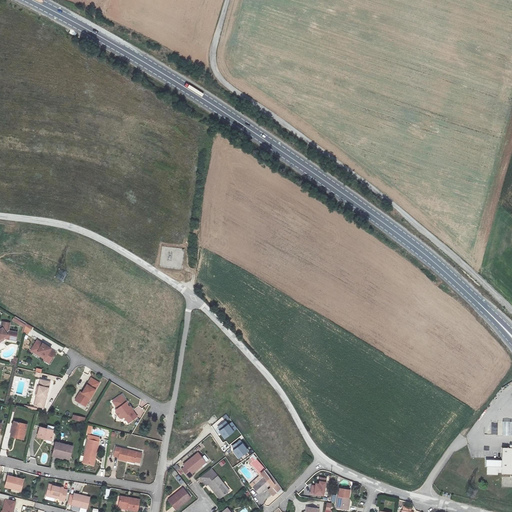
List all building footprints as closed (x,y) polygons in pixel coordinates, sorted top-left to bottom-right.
[(26,323),(20,319),(18,323),(25,327),(26,323)] [(0,339),(2,337),(16,340),(17,332),(9,330),(10,323),(3,321),(1,328),(0,329),(0,339)] [(37,340),(33,348),(46,356),(45,358),(44,360),(49,363),(56,352),(51,349),(51,348),(37,340)] [(46,356),(33,348),(31,350),(45,358),(46,356)] [(82,392),(76,401),(85,406),(99,383),(91,378),(82,392)] [(39,385),(49,388),(50,382),(40,379),(39,385)] [(44,402),(45,402),(49,388),(39,385),(34,405),(43,407),(44,402)] [(133,410),(130,407),(128,407),(126,405),(127,404),(127,403),(121,395),(112,401),(118,408),(116,410),(115,412),(119,418),(122,418),(124,417),(128,423),(137,417),(132,411),(133,410)] [(27,424),(15,421),(11,434),(17,436),(17,434),(25,435),(27,424)] [(232,423),(229,425),(226,421),(218,427),(220,431),(219,432),(225,439),(234,432),(233,431),(236,429),(232,423)] [(41,426),(39,435),(52,439),(54,430),(41,426)] [(93,440),(89,438),(83,462),(93,465),(95,456),(99,441),(93,440)] [(240,440),(232,447),(234,450),(233,451),(239,459),(249,452),(240,440)] [(56,442),(53,453),(64,455),(64,457),(70,459),(73,446),(56,442)] [(118,457),(126,459),(127,457),(134,459),(140,460),(142,450),(114,446),(113,455),(118,455),(118,457)] [(511,454),(508,454),(508,448),(502,448),(501,467),(488,466),(488,475),(499,475),(499,473),(502,473),(511,473),(511,454)] [(193,473),(199,468),(197,466),(205,461),(199,452),(185,463),(186,465),(183,468),(190,477),(194,474),(193,473)] [(265,469),(255,459),(251,463),(260,473),(265,469)] [(221,498),(228,492),(224,487),(227,485),(213,467),(201,476),(207,485),(209,483),(221,498)] [(19,493),(22,483),(14,481),(14,479),(7,477),(4,489),(19,493)] [(269,485),(264,478),(253,487),(258,493),(269,485)] [(327,482),(319,481),(319,484),(315,483),(315,485),(311,484),(310,494),(324,497),(327,482)] [(48,484),(46,494),(59,498),(59,500),(64,502),(67,490),(62,489),(62,488),(48,484)] [(351,489),(340,487),(337,507),(348,509),(351,489)] [(176,508),(185,500),(184,499),(189,495),(184,488),(169,500),(176,508)] [(127,508),(126,510),(136,511),(138,500),(129,498),(129,500),(126,499),(127,498),(119,496),(117,506),(127,508)] [(80,499),(73,497),(71,507),(86,510),(88,498),(81,497),(80,499)] [(12,511),(14,502),(3,500),(0,511),(12,511)]
